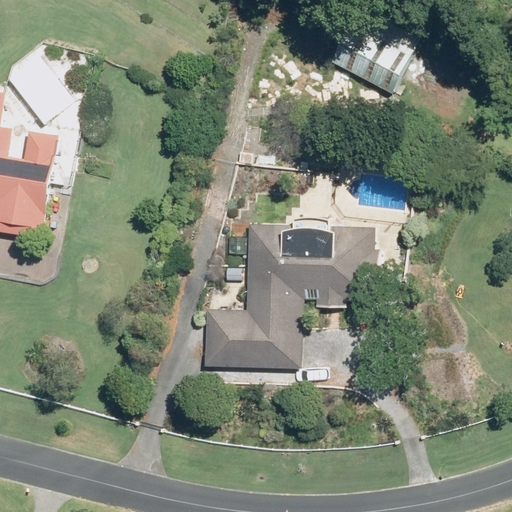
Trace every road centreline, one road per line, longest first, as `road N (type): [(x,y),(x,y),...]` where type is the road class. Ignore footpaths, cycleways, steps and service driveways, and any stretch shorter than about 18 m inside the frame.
road 1 (residential): [(0,456),(236,511)]
road 2 (residential): [(381,511),(511,479)]
